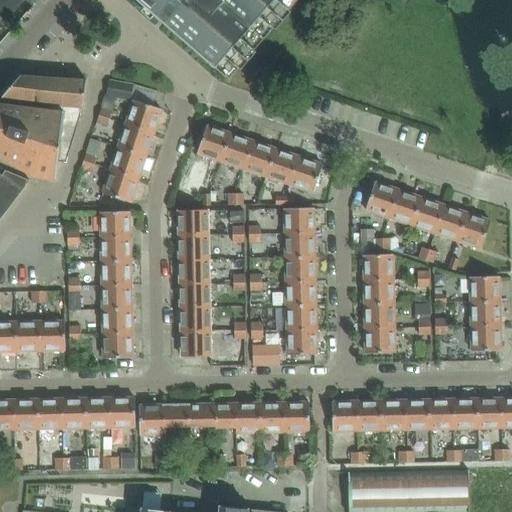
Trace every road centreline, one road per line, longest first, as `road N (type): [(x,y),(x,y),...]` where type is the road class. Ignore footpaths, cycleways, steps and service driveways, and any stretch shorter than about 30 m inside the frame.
road 1 (residential): [(157,385),(155,194),(194,76)]
road 2 (residential): [(345,381),(342,205),(363,142)]
road 3 (residential): [(345,381),(157,385)]
road 4 (residential): [(363,142),(217,93),(194,76)]
road 5 (residential): [(511,376),(345,381)]
road 6 (residential): [(157,385),(0,388)]
road 7 (residential): [(511,191),(363,142)]
